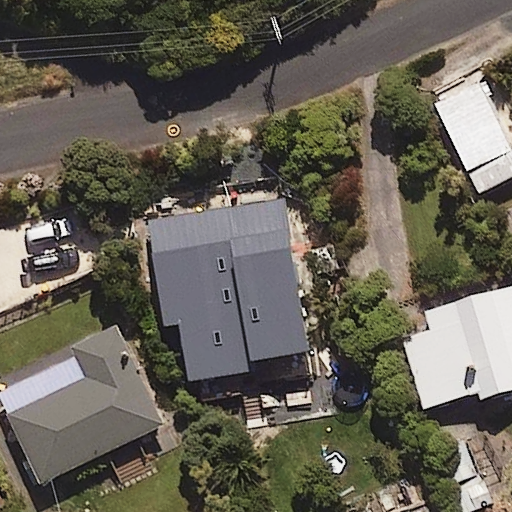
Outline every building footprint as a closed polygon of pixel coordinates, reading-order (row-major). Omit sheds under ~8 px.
[(476,194),(511,178),(511,143),(484,81),(435,103),(476,194)] [(313,353),(290,206),(249,213),(147,228),(162,328),(244,316),(251,362),(313,353)] [(511,286),(484,295),(480,281),(395,306),(425,408),(480,392),(482,399),(511,390),(511,286)] [(44,482),(164,425),(116,325),(79,343),(84,354),(2,393),(44,482)] [(442,511),(426,471),(334,508),(335,511),(442,511)] [(87,511),(82,501),(59,511),(87,511)]
